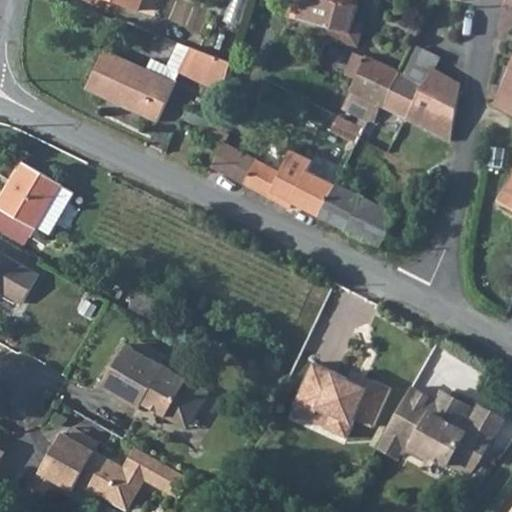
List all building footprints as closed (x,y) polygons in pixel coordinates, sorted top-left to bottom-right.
[(143,0),(113,0),(139,10),(143,0)] [(307,0),(302,18),(330,27),(351,34),(356,20),(362,3),(356,1),(356,0),(307,0)] [(511,68),(498,105),(511,111),(511,0),(509,0),(509,1),(511,2),(511,68)] [(233,64),(192,47),(181,71),(224,92),(228,81),(233,64)] [(409,73),(404,70),(377,125),(400,136),(411,119),(454,139),(454,138),(462,84),(437,69),(443,57),(422,47),(409,73)] [(178,84),(107,50),(88,87),(160,121),(178,84)] [(344,108),(377,125),(404,70),(369,55),(344,108)] [(335,130),(360,142),(367,127),(342,115),(335,130)] [(229,142),(216,166),(249,183),(261,159),(229,142)] [(285,172),(285,174),(289,177),(294,170),(308,180),(297,201),(323,215),(339,183),(312,170),(317,161),(297,151),(285,172)] [(446,175),(450,156),(430,152),(429,158),(435,159),(432,172),(446,175)] [(261,159),(249,183),(273,196),(285,174),(285,172),(261,159)] [(77,192),(27,163),(0,209),(0,229),(25,244),(37,226),(52,235),(77,192)] [(273,196),(293,206),(296,201),(297,201),(308,180),(294,170),(289,177),(285,174),(273,196)] [(511,182),(501,203),(511,209),(511,182)] [(339,183),(323,215),(383,247),(399,214),(339,183)] [(0,289),(26,305),(44,274),(7,254),(5,258),(0,255),(0,289)] [(200,388),(127,344),(102,388),(140,409),(143,404),(181,425),(191,422),(205,400),(200,388)] [(313,366),(300,395),(320,404),(317,412),(331,418),(325,432),(346,441),(355,422),(372,430),(390,391),(371,383),(367,390),(313,366)] [(438,401),(413,387),(388,432),(413,446),(410,452),(426,461),(429,455),(448,466),(450,463),(470,475),(480,461),(504,419),(481,406),(470,425),(462,420),(469,406),(443,392),(438,401)] [(320,404),(300,395),(294,409),(314,418),(317,412),(320,404)] [(101,445),(75,429),(70,438),(96,453),(101,445)] [(70,438),(63,434),(41,473),(73,492),(79,483),(128,511),(145,482),(179,502),(192,480),(137,448),(124,470),(96,453),(70,438)]
